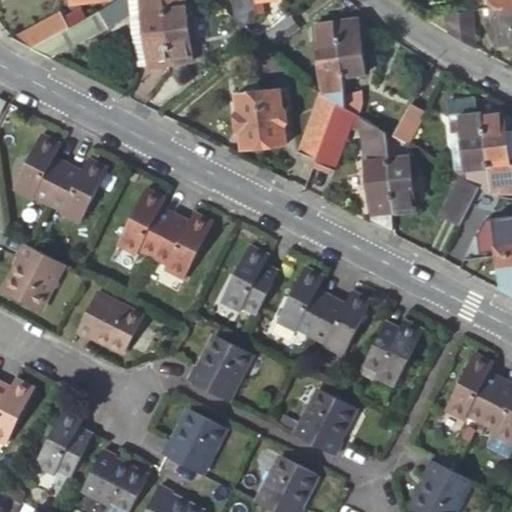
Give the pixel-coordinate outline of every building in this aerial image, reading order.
[(137,0),(148,70),(168,66),(160,12),(155,13),(152,0),(137,0)] [(168,66),(191,62),(181,2),(180,0),(157,0),(160,12),(168,66)] [(511,0),(485,0),(487,10),(511,7),(511,0)] [(511,7),(487,10),(492,48),(511,45),(511,7)] [(67,28),(32,50),(52,60),(106,27),(96,10),(67,28)] [(9,38),(32,50),(67,28),(57,11),(9,38)] [(445,15),(447,36),(450,38),(465,46),(471,50),(468,12),(445,15)] [(288,15),(265,34),(273,45),(297,26),(288,15)] [(333,23),(342,77),(363,74),(355,20),(333,23)] [(323,80),(342,77),(333,23),(311,27),(320,80),(323,80)] [(236,56),(212,75),(220,86),(245,67),(236,56)] [(264,91),(254,93),(262,148),(286,145),(273,64),(261,65),(264,91)] [(336,103),(338,104),(347,110),(342,77),(323,80),(324,86),(333,85),(336,103)] [(254,93),(233,96),(239,151),(262,148),(254,93)] [(315,162),(338,104),(336,103),(320,97),(299,155),(315,162)] [(471,181),(486,190),(495,195),(494,193),(482,114),(477,115),(475,99),(457,102),(468,171),(470,171),(471,181)] [(468,171),(457,102),(448,104),(459,173),(468,171)] [(347,110),(338,104),(315,162),(314,164),(335,172),(356,115),(347,110)] [(410,111),(397,139),(411,146),(424,117),(410,111)] [(502,111),(482,114),(494,193),(511,189),(511,171),(511,172),(502,111)] [(390,152),(390,134),(370,123),(371,159),(369,160),(371,221),(393,232),(393,215),(390,152)] [(32,196),(47,203),(63,172),(48,164),(51,158),(57,145),(38,135),(12,188),(31,197),(32,196)] [(412,151),(390,152),(393,215),(415,214),(412,151)] [(48,164),(63,172),(66,165),(51,158),(48,164)] [(63,172),(47,203),(60,210),(59,212),(78,221),(104,170),(86,161),(79,173),(77,179),(63,172)] [(66,165),(63,172),(77,179),(79,173),(66,165)] [(461,228),(486,190),(471,181),(465,178),(442,216),(461,228)] [(139,252),(151,258),(168,225),(155,218),(160,209),(164,201),(143,190),(115,246),(136,257),(139,252)] [(499,205),(484,196),(462,231),(476,240),(499,205)] [(155,218),(168,225),(173,216),(160,209),(155,218)] [(151,258),(165,265),(162,270),(182,280),(211,225),(191,214),(187,223),(182,232),(168,225),(151,258)] [(492,236),(495,259),(511,254),(511,215),(505,217),(508,233),(492,236)] [(168,225),(182,232),(187,223),(173,216),(168,225)] [(61,265),(25,245),(21,244),(14,257),(17,258),(21,260),(13,274),(10,273),(1,291),(38,309),(61,265)] [(241,309),(254,316),(271,282),(258,275),(263,266),(267,258),(248,248),(220,302),(239,312),(241,309)] [(511,254),(495,259),(498,277),(501,292),(511,297),(511,254)] [(21,260),(17,258),(10,273),(13,274),(21,260)] [(271,282),(276,273),(263,266),(258,275),(271,282)] [(326,303),(312,296),(315,290),(322,277),(302,267),(274,321),(294,332),(296,328),(310,335),(326,303)] [(312,296),(326,303),(329,297),(315,290),(312,296)] [(340,310),(326,303),(310,335),(324,342),(322,345),(341,355),(369,301),(349,291),(342,304),(340,310)] [(88,339),(90,336),(91,332),(104,339),(103,343),(123,353),(142,317),(95,293),(75,333),(88,339)] [(329,297),(326,303),(340,310),(342,304),(329,297)] [(391,339),(379,333),(362,365),(376,372),(373,378),(392,387),(421,332),(400,321),(396,330),(391,339)] [(396,330),(384,324),(379,333),(391,339),(396,330)] [(91,332),(90,336),(103,343),(104,339),(91,332)] [(194,367),(187,381),(228,402),(250,355),(213,336),(204,354),(208,357),(201,371),(197,369),(194,367)] [(204,354),(197,369),(201,371),(208,357),(204,354)] [(465,416),(478,423),(495,391),(482,384),(488,374),(492,365),(473,355),(444,411),(462,421),(465,416)] [(482,384),(495,391),(500,381),(488,374),(482,384)] [(11,381),(7,389),(2,399),(0,398),(0,445),(2,446),(30,391),(11,381)] [(511,387),(500,381),(495,391),(509,399),(511,392),(511,387)] [(318,391),(295,435),(334,456),(341,444),(336,442),(333,440),(340,427),(343,429),(353,409),(318,391)] [(495,391),(478,423),(493,431),(491,436),(507,445),(511,436),(511,392),(509,399),(495,391)] [(68,480),(85,446),(70,438),(75,429),(79,421),(59,411),(30,466),(50,476),(52,472),(68,480)] [(166,442),(159,455),(198,475),(221,428),(187,411),(177,431),(180,432),(174,445),(170,444),(166,442)] [(333,440),(336,442),(343,429),(340,427),(333,440)] [(85,446),(90,437),(75,429),(70,438),(85,446)] [(177,431),(170,444),(174,445),(180,432),(177,431)] [(116,511),(127,511),(144,480),(125,470),(124,474),(110,467),(112,463),(113,460),(100,454),(80,492),(116,511)] [(279,458),(254,504),(269,511),(299,511),(300,510),(296,508),(293,506),(300,493),(304,495),(314,475),(279,458)] [(125,470),(112,463),(110,467),(124,474),(125,470)] [(449,511),(465,483),(451,476),(426,463),(419,476),(422,478),(426,479),(419,493),(415,492),(405,511),(449,511)] [(426,479),(422,478),(415,492),(419,493),(426,479)] [(166,504),(167,501),(168,497),(155,491),(144,511),(189,511),(181,508),(180,511),(166,504)] [(293,506),(296,508),(304,495),(300,493),(293,506)] [(16,511),(20,505),(6,497),(2,505),(0,503),(0,511),(16,511)] [(181,508),(167,501),(166,504),(180,511),(181,508)]
